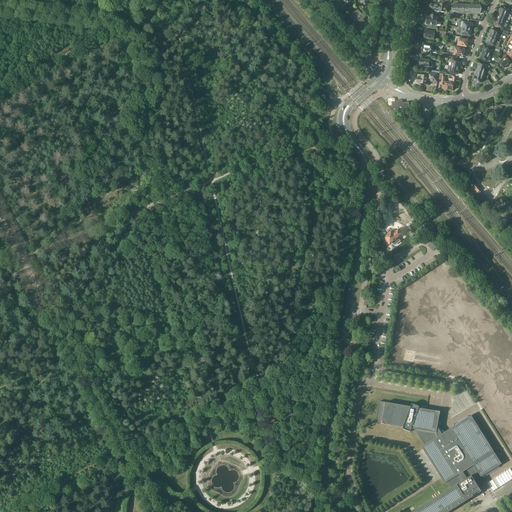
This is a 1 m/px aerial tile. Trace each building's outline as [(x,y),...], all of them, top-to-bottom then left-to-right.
[(439,16),(440,12),(440,11),(440,8),(439,7),(439,4),(432,3),(432,5),(430,5),(429,10),(437,10),(437,12),(435,12),(435,13),(434,12),(434,15),(439,16)] [(439,4),(439,7),(440,8),(440,11),(440,12),(447,13),(448,13),(448,12),(448,7),(448,5),(446,5),(446,4),(439,4)] [(500,11),(511,16),(511,14),(511,13),(508,11),(509,9),(501,6),(500,11)] [(361,29),(367,24),(360,16),(362,14),(358,10),(350,16),(361,29)] [(443,20),(443,17),(430,15),(430,18),(428,17),(427,24),(428,24),(428,26),(432,27),(432,25),(437,26),(437,22),(442,23),(443,20)] [(497,20),(508,25),(509,22),(510,20),(505,18),(498,15),(497,18),(497,20)] [(464,22),(459,21),(458,27),(459,28),(459,27),(472,30),(472,27),(472,25),(464,23),(464,22)] [(457,29),(457,33),(470,36),(470,34),(471,33),(472,30),(459,27),(459,28),(458,30),(457,29)] [(490,33),(490,34),(502,38),(503,35),(498,34),(499,32),(492,29),(491,31),(490,33)] [(435,40),(436,32),(426,30),(425,38),(435,40)] [(502,38),(490,34),(489,36),(488,38),(500,42),(501,40),(499,39),(499,38),(502,38)] [(467,46),(468,43),(467,43),(468,40),(457,38),(457,41),(459,41),(458,45),(467,47),(467,46)] [(429,46),(423,45),(422,52),(423,52),(422,55),(431,56),(431,54),(432,50),(437,51),(437,46),(433,46),(429,45),(429,46)] [(483,53),(491,56),(492,53),(493,54),(494,52),(493,51),(492,51),(493,50),(485,47),(484,50),(483,53)] [(464,56),(465,52),(464,52),(465,50),(454,48),(453,51),(455,51),(455,55),(464,56)] [(491,56),(483,53),(481,55),(482,56),(481,58),(490,62),(491,60),(489,59),(491,56)] [(504,58),(502,59),(507,65),(511,62),(506,56),(504,58)] [(498,57),(495,61),(498,64),(499,62),(504,68),(507,65),(502,59),(501,60),(498,57)] [(449,62),(451,63),(450,66),(451,66),(460,68),(461,65),(460,65),(461,62),(458,61),(458,60),(450,58),(449,62)] [(432,68),(433,61),(421,59),(420,66),(432,68)] [(478,66),(477,69),(485,72),(487,68),(489,69),(490,67),(480,63),(479,66),(478,66)] [(460,68),(451,66),(450,66),(450,69),(448,69),(448,72),(458,74),(459,71),(460,68)] [(484,77),(488,79),(488,76),(484,75),(485,72),(477,69),(476,73),(477,73),(476,76),(483,78),(484,77)] [(429,72),(428,77),(420,76),(419,78),(418,78),(418,79),(417,81),(418,82),(417,85),(421,85),(422,83),(427,84),(430,84),(431,77),(438,78),(439,74),(429,72)] [(446,90),(448,90),(449,82),(445,82),(446,77),(443,76),(443,74),(440,73),(439,79),(442,80),(442,85),(443,85),(442,89),(444,89),(444,90),(446,90)] [(485,82),(486,81),(488,85),(491,83),(488,79),(484,77),(483,78),(476,76),(475,75),(472,85),(475,86),(478,84),(479,84),(482,83),(482,82),(484,81),(485,82)] [(449,78),(449,82),(448,90),(450,90),(450,91),(451,91),(451,90),(453,91),(454,87),(455,87),(456,78),(453,77),(453,79),(449,78)] [(391,107),(392,107),(393,111),(396,114),(399,114),(401,113),(410,109),(410,107),(409,102),(403,103),(403,102),(397,103),(397,101),(392,102),(392,106),(391,106),(391,107)] [(486,207),(491,203),(483,195),(478,199),(486,207)] [(416,222),(410,226),(412,229),(408,232),(411,238),(417,235),(413,229),(418,226),(416,222)] [(430,235),(437,229),(435,227),(432,229),(428,224),(424,228),(430,235)] [(399,239),(404,235),(399,229),(394,233),(392,230),(384,237),(390,245),(393,243),(394,244),(395,244),(397,243),(397,242),(395,241),(398,239),(399,239)] [(428,246),(432,251),(436,247),(432,242),(428,246)] [(400,511),(398,511),(450,511),(472,499),(473,497),(474,496),(473,495),(481,490),(475,481),(505,462),(475,413),(442,434),(438,427),(440,412),(419,408),(419,406),(412,404),(411,407),(379,401),(376,423),(403,427),(403,429),(410,432),(412,429),(415,429),(425,445),(422,447),(445,484),(448,481),(452,488),(413,511),(400,511)]
